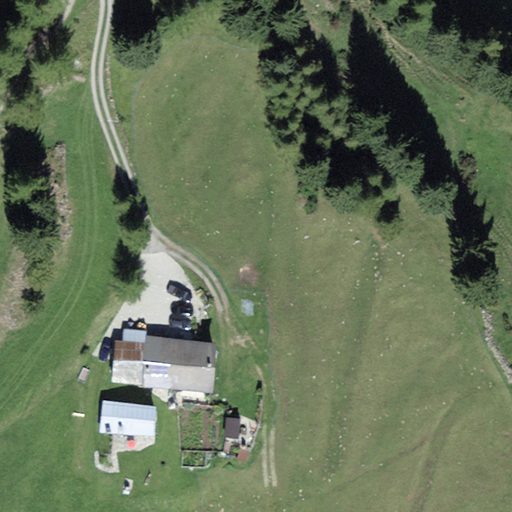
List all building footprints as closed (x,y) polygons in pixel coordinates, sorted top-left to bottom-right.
[(148,336),(147,330),(125,329),(124,341),(147,342),(148,336)] [(147,342),(143,384),(143,386),(213,392),(218,342),(148,336),(147,342)] [(113,382),(143,384),(147,342),(124,341),(117,341),(113,382)] [(158,406),(104,400),(101,431),(155,437),(158,406)] [(240,439),(241,419),(227,418),(226,438),(240,439)]
